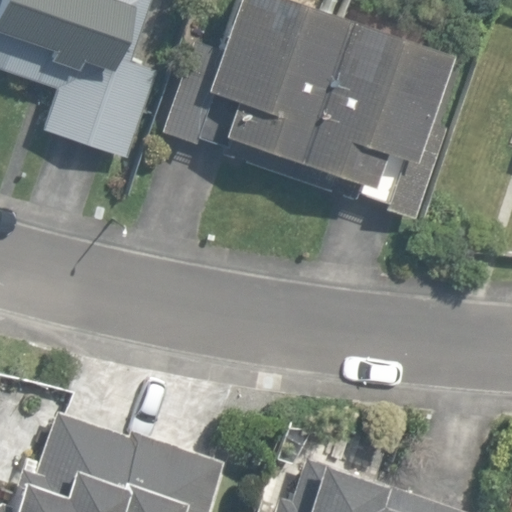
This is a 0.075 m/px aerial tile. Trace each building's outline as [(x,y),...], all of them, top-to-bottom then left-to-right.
[(38,125),(121,154),(151,67),(124,58),(143,0),(0,0),(0,65),(52,84),(38,125)] [(337,13),(296,0),(224,0),(210,45),(187,37),(156,127),(189,138),(190,135),(220,145),(217,153),(283,174),(337,13)] [(337,13),(283,174),(348,196),(351,188),(382,198),(380,205),(411,216),(442,124),(420,116),(443,49),(337,13)] [(124,432),(51,407),(31,467),(16,464),(4,500),(0,499),(0,511),(106,511),(130,445),(124,432)] [(126,425),(124,432),(130,445),(106,511),(201,511),(219,458),(126,425)] [(475,511),(300,452),(285,497),(272,492),(265,511),(475,511)]
